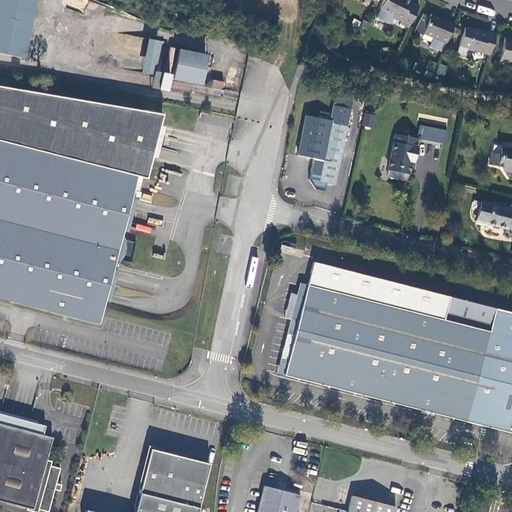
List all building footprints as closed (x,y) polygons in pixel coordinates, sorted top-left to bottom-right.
[(0,0),(0,53),(24,58),(34,0),(0,0)] [(400,21),(399,23),(408,27),(418,6),(410,2),(411,1),(409,0),(383,0),(380,8),(391,14),(392,17),(400,21)] [(422,36),(422,33),(446,43),(454,23),(446,20),(446,21),(430,14),(429,17),(423,14),(414,32),(422,36)] [(363,20),(358,29),(364,32),(368,23),(363,20)] [(464,27),(459,45),(489,54),(495,35),(487,32),(487,33),(479,30),(478,32),(464,27)] [(511,63),(511,39),(504,37),(499,61),(511,63)] [(207,54),(178,48),(171,78),(201,84),(207,54)] [(428,60),(425,69),(433,73),(436,63),(428,60)] [(444,76),(448,67),(440,64),(437,73),(444,76)] [(165,89),(168,74),(153,71),(150,87),(165,89)] [(211,86),(223,89),(224,82),(212,79),(211,86)] [(122,231),(130,200),(133,187),(136,176),(146,178),(162,114),(0,86),(0,298),(98,324),(104,301),(112,270),(112,269),(122,232),(122,231)] [(309,177),(315,188),(324,190),(326,184),(334,185),(352,101),(334,97),(329,123),(331,123),(323,161),(313,159),(309,177)] [(364,113),(361,126),(371,128),(373,115),(364,113)] [(446,130),(420,125),(417,140),(443,145),(446,130)] [(416,139),(395,134),(386,177),(407,181),(416,139)] [(511,146),(511,150),(500,147),(499,154),(492,152),(489,164),(503,167),(502,170),(510,171),(510,169),(511,169),(511,146)] [(136,201),(130,200),(122,231),(127,232),(136,201)] [(480,201),(475,221),(486,223),(511,230),(511,218),(508,218),(511,209),(480,201)] [(124,238),(122,232),(112,269),(114,268),(116,266),(119,263),(121,261),(123,256),(124,253),(125,248),(125,243),(124,238)] [(283,245),(280,251),(292,255),(294,249),(283,245)] [(118,271),(112,270),(104,301),(110,302),(118,271)] [(303,300),(307,285),(443,320),(445,313),(302,276),(297,295),(296,298),(303,300)] [(284,375),(511,433),(511,429),(511,313),(472,303),(449,297),(445,313),(443,320),(307,285),(303,300),(296,298),(291,319),(298,321),(284,375)] [(285,318),(291,319),(296,298),(297,295),(291,294),(285,318)] [(277,373),(284,375),(298,321),(291,319),(277,373)] [(0,501),(26,508),(26,510),(33,511),(37,511),(38,509),(48,511),(54,490),(60,491),(61,485),(56,483),(60,468),(50,465),(51,461),(46,460),(52,437),(42,435),(45,426),(0,413),(0,501)] [(133,511),(196,511),(209,464),(150,449),(133,511)] [(295,511),(300,495),(263,486),(256,511),(295,511)] [(351,495),(347,511),(393,511),(395,507),(351,495)]
